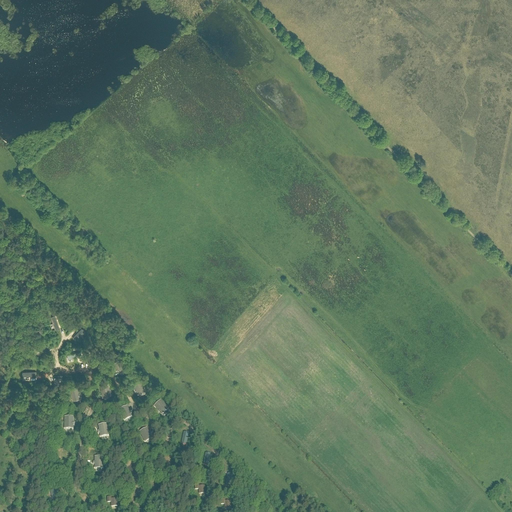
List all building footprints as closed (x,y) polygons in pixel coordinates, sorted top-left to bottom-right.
[(55,315),(51,317),(56,329),(61,327),(55,315)] [(82,327),(73,337),(76,340),(85,331),(82,327)] [(100,354),(87,360),(89,364),(102,358),(100,354)] [(113,363),(116,367),(115,368),(117,371),(118,370),(119,373),(126,368),(120,359),(113,363)] [(133,383),(135,388),(134,388),(135,391),(136,391),(138,394),(145,391),(141,380),(133,383)] [(101,386),(103,396),(110,395),(110,392),(111,392),(110,389),(109,389),(108,384),(101,386)] [(70,389),(73,400),(80,398),(79,394),(81,394),(80,391),(79,392),(78,387),(70,389)] [(155,407),(158,410),(157,411),(159,413),(160,412),(162,415),(168,409),(161,401),(155,407)] [(120,410),(124,421),(131,417),(130,414),(131,413),(130,411),(129,411),(127,407),(120,410)] [(65,417),(64,429),(73,429),(73,426),(74,426),(74,423),(73,423),(73,417),(65,417)] [(100,437),(108,436),(106,424),(98,426),(99,431),(98,431),(99,434),(100,434),(100,437)] [(139,432),(145,442),(152,438),(151,436),(151,435),(150,432),(149,433),(147,428),(139,432)] [(94,462),(93,465),(94,465),(94,468),(103,468),(103,457),(95,457),(94,462)] [(235,488),(236,480),(232,480),(232,484),(228,483),(228,487),(225,487),(225,491),(233,492),(234,488),(235,488)] [(195,490),(199,490),(199,494),(206,494),(205,486),(199,487),(198,485),(195,485),(195,490)] [(52,501),(56,500),(57,500),(56,495),(59,495),(58,488),(54,489),(54,490),(50,491),(52,501)] [(107,503),(111,502),(111,507),(118,507),(117,499),(111,500),(111,498),(107,498),(107,503)] [(231,509),(231,502),(225,502),(225,500),(221,500),(221,505),(224,505),(224,509),(231,509)]
